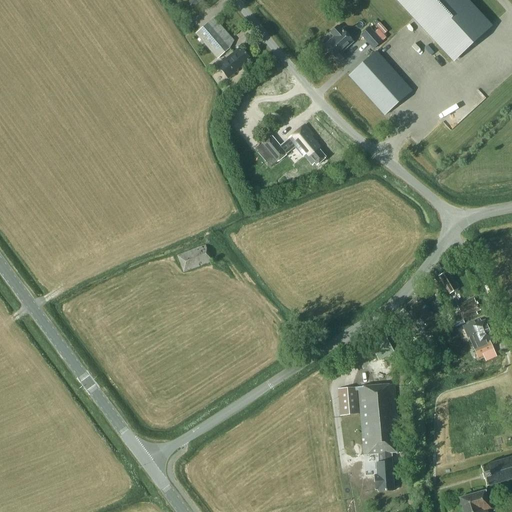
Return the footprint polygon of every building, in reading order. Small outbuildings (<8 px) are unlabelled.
[(397,0),(453,60),(489,26),(466,1),(464,0),(397,0)] [(234,41),(214,18),(195,34),(217,59),(232,47),(230,46),(234,41)] [(335,58),(336,57),(340,62),(346,57),(342,53),(353,42),(342,30),(341,31),(337,26),(330,33),(334,37),(324,46),(335,58)] [(376,35),(367,43),(373,50),(382,42),(376,35)] [(249,57),(243,50),(240,52),(238,49),(218,66),(228,79),(237,72),(236,71),(248,61),(246,60),(249,57)] [(384,115),(412,90),(376,50),(348,75),(384,115)] [(326,158),(318,149),(319,148),(311,138),(313,136),(304,126),(288,139),(303,157),(304,156),(312,166),(315,164),(316,166),(326,158)] [(286,154),(270,136),(256,149),(268,163),(267,164),(270,168),(286,154)] [(211,262),(205,245),(177,256),(183,273),(211,262)] [(448,294),(458,289),(448,270),(438,276),(448,294)] [(422,304),(409,321),(421,330),(444,301),(432,292),(422,305),(422,304)] [(480,310),(477,303),(476,303),(474,299),(457,306),(464,321),(477,315),(476,312),(480,310)] [(449,312),(445,314),(452,330),(465,324),(463,320),(454,324),(449,312)] [(481,322),(480,320),(464,327),(469,338),(472,336),(477,347),(473,348),(478,358),(494,351),(489,342),(493,340),(485,321),(481,322)] [(394,354),(385,337),(370,346),(379,362),(394,354)] [(400,445),(394,385),(338,389),(340,417),(360,415),(364,455),(378,453),(379,462),(376,462),(377,474),(375,474),(376,489),(378,489),(378,491),(394,490),(392,461),(391,452),(400,451),(400,445)] [(511,479),(511,457),(481,467),(483,474),(482,474),(484,480),(485,480),(487,487),(511,479)] [(487,511),(487,510),(491,509),(486,491),(460,498),(463,511),(487,511)]
